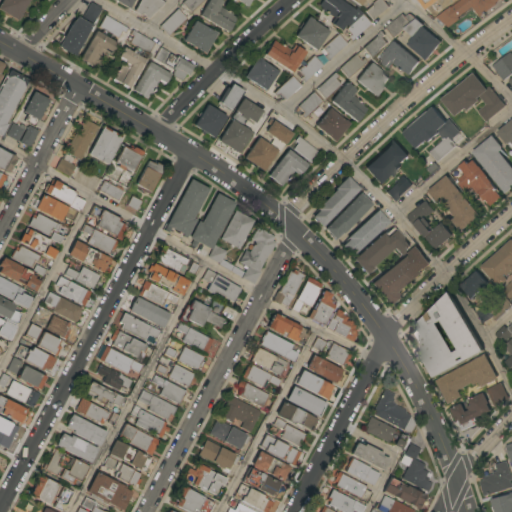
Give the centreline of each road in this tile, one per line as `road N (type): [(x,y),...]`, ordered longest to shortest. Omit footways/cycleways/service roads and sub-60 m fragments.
road 1 (tertiary): [(0,42),(193,153),(294,230),(384,334),(433,420),(464,511)]
road 2 (residential): [(193,153),(0,511)]
road 3 (residential): [(142,511),(294,230)]
road 4 (residential): [(283,222),(342,162),(511,23)]
road 5 (residential): [(384,334),(291,511)]
road 6 (residential): [(157,132),(296,0)]
road 7 (residential): [(384,334),(511,214)]
road 8 (residential): [(0,230),(77,87)]
